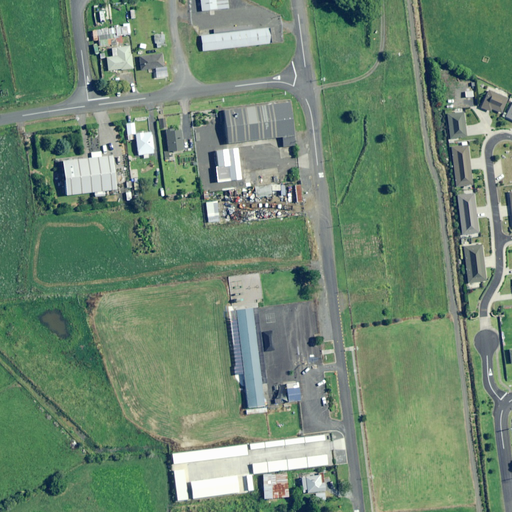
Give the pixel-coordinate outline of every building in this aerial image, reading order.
[(224,0),(198,0),(200,12),(226,9),(224,0)] [(103,16),(99,11),(94,14),(99,20),(103,16)] [(130,34),(128,23),(122,24),(122,26),(115,27),(116,36),(130,34)] [(116,43),(113,27),(96,30),(99,46),(116,43)] [(269,27),(196,36),(198,54),(271,45),(269,27)] [(160,48),(160,45),(164,45),(163,34),(154,35),(154,44),(155,44),(156,48),(160,48)] [(130,54),(130,46),(111,48),(112,57),(106,57),(107,71),(132,68),(130,54)] [(163,67),(161,53),(138,56),(140,70),(163,67)] [(508,96),(489,87),(480,108),(489,112),(490,109),(500,114),(508,96)] [(287,99),(220,107),(225,144),(292,135),(287,99)] [(465,137),(462,112),(446,114),(449,139),(465,137)] [(178,129),(163,131),(165,147),(180,145),(178,129)] [(152,132),(132,134),(135,154),(155,152),(152,132)] [(98,142),(97,138),(87,139),(88,144),(92,144),(92,148),(99,147),(98,142)] [(471,185),(466,145),(450,147),(455,187),(471,185)] [(233,146),(215,148),(219,182),(237,179),(233,146)] [(107,155),(55,162),(60,197),(112,191),(107,155)] [(302,202),(298,177),(292,178),(296,202),(302,202)] [(280,190),(280,185),(254,186),(255,198),(271,197),(271,191),(280,190)] [(477,233),(472,193),(456,195),(461,235),(477,233)] [(470,246),(469,241),(462,242),(467,283),(480,282),(485,281),(480,244),(470,246)] [(249,408),(265,406),(252,305),(236,307),(249,408)] [(273,331),(262,333),(265,351),(275,350),(273,331)] [(299,387),(287,389),(288,402),(301,401),(299,387)] [(325,434),(249,444),(250,451),(325,440),(325,434)] [(247,445),(173,454),(175,465),(248,455),(247,445)] [(326,453),(252,463),(254,474),(328,464),(326,453)] [(184,470),(174,471),(178,501),(189,500),(184,470)] [(287,473),(264,475),(265,499),(289,497),(287,473)] [(237,476),(191,482),(194,498),(239,492),(237,476)] [(321,476),(307,477),(308,494),(326,492),(325,484),(321,484),(321,476)]
